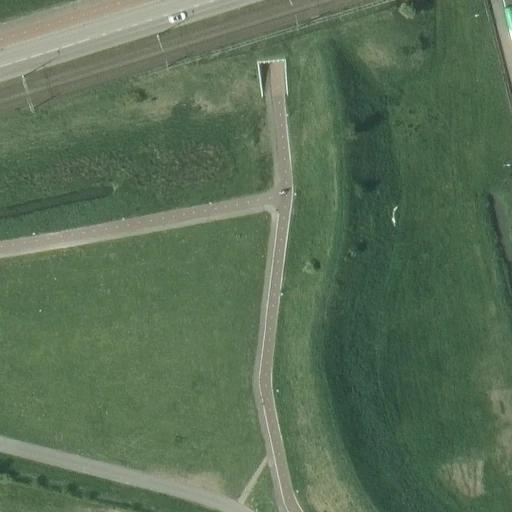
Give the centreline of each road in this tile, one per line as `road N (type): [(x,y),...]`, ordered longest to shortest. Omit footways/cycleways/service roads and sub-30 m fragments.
road 1 (unclassified): [(237,511),(0,444)]
road 2 (secondary): [(0,64),(211,0)]
